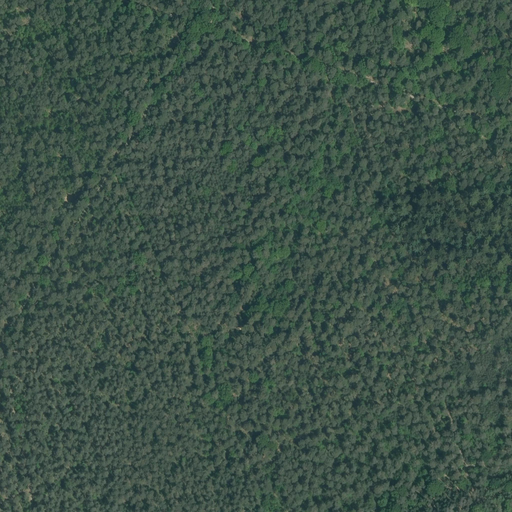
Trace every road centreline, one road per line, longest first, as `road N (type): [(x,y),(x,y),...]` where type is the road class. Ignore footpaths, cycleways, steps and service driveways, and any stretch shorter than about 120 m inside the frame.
road 1 (track): [(480,511),(339,71)]
road 2 (track): [(0,339),(220,0)]
road 3 (track): [(129,0),(483,120),(511,122)]
road 4 (track): [(272,511),(115,163)]
road 5 (track): [(36,511),(1,336)]
road 6 (track): [(511,447),(376,511)]
road 7 (track): [(426,0),(511,108)]
